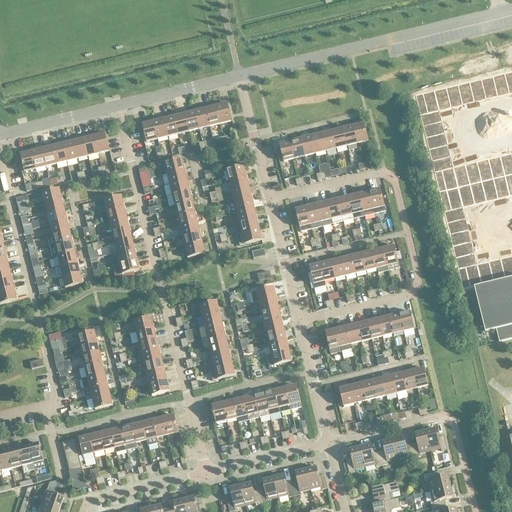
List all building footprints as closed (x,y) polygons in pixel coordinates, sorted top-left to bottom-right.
[(504,74),(492,77),(497,97),(509,94),(504,74)] [(492,77),(481,79),(486,100),(497,97),(492,77)] [(481,79),(469,82),(474,103),(486,100),(481,79)] [(469,82),(457,85),(462,106),(474,103),(469,82)] [(457,85),(446,88),(451,108),(462,106),(457,85)] [(446,88),(434,91),(439,111),(451,108),(446,88)] [(434,91),(415,96),(422,127),(442,122),(439,111),(434,91)] [(226,102),(223,103),(215,105),(220,125),(231,122),(226,102)] [(220,125),(215,105),(205,107),(209,127),(220,125)] [(209,127),(205,107),(194,110),(199,130),(209,127)] [(199,130),(194,110),(184,112),(189,132),(199,130)] [(189,132),(184,112),(173,115),(178,135),(189,132)] [(178,135),(173,115),(163,118),(168,137),(178,135)] [(168,137),(163,118),(152,120),(157,140),(168,137)] [(157,140),(152,120),(141,123),(146,143),(157,140)] [(442,122),(422,127),(425,138),(444,134),(442,122)] [(364,124),(353,127),(357,144),(368,141),(364,124)] [(357,144),(353,127),(342,129),(347,147),(357,144)] [(347,147),(342,129),(332,132),(336,149),(347,147)] [(104,132),(101,133),(93,135),(98,155),(109,152),(104,132)] [(336,149),(332,132),(321,134),(326,152),(336,149)] [(326,152),(321,134),(311,137),(315,154),(326,152)] [(444,134),(425,138),(428,150),(447,145),(444,134)] [(98,155),(93,135),(83,137),(88,157),(98,155)] [(88,157),(83,137),(72,140),(77,160),(88,157)] [(315,154),(311,137),(300,140),(305,157),(315,154)] [(77,160),(72,140),(62,142),(67,162),(77,160)] [(305,157),(300,140),(290,142),(294,160),(305,157)] [(67,162),(62,142),(51,145),(56,165),(67,162)] [(294,160),(290,142),(279,145),(283,162),(294,160)] [(56,165),(51,145),(41,147),(46,167),(56,165)] [(447,145),(428,150),(431,162),(450,157),(447,145)] [(46,167),(41,147),(30,150),(35,170),(46,167)] [(35,170),(30,150),(19,153),(20,157),(18,157),(22,176),(36,173),(35,170)] [(511,157),(511,153),(499,156),(504,176),(511,174),(511,157)] [(499,156),(488,159),(493,179),(504,176),(499,156)] [(450,157),(431,162),(438,193),(458,188),(453,168),(450,157)] [(164,164),(167,175),(184,170),(181,159),(164,164)] [(488,159),(476,162),(481,182),(493,179),(488,159)] [(476,162),(464,165),(469,185),(481,182),(476,162)] [(464,165),(453,168),(458,188),(469,185),(464,165)] [(246,177),(244,166),(226,171),(229,182),(246,177)] [(187,181),(184,170),(167,175),(169,185),(187,181)] [(504,176),(493,179),(498,200),(509,197),(504,176)] [(249,188),(246,177),(229,182),(231,192),(249,188)] [(493,179),(481,182),(486,202),(498,200),(493,179)] [(189,191),(187,181),(169,185),(172,196),(189,191)] [(481,182),(469,185),(474,205),(486,202),(481,182)] [(40,189),(38,183),(34,184),(32,184),(25,185),(27,192),(40,189)] [(469,185),(458,188),(463,208),(474,205),(469,185)] [(251,198),(249,188),(231,192),(234,203),(251,198)] [(458,188),(438,193),(446,224),(465,219),(463,208),(458,188)] [(42,194),(44,205),(62,200),(59,189),(42,194)] [(380,190),(369,192),(374,215),(385,212),(380,190)] [(192,202),(189,191),(172,196),(174,206),(192,202)] [(374,215),(369,192),(358,195),(364,217),(374,215)] [(364,217),(358,195),(348,197),(353,220),(364,217)] [(124,208),(121,197),(104,201),(106,212),(124,208)] [(353,220),(348,197),(337,200),(343,222),(353,220)] [(254,209),(251,198),(234,203),(236,213),(254,209)] [(64,211),(62,200),(44,205),(47,215),(64,211)] [(343,222),(337,200),(327,203),(332,225),(343,222)] [(194,212),(192,202),(174,206),(177,217),(194,212)] [(332,225),(327,203),(316,205),(322,227),(332,225)] [(322,227),(316,205),(306,208),(311,230),(322,227)] [(126,218),(124,208),(106,212),(109,222),(126,218)] [(311,230),(306,208),(295,210),(300,233),(311,230)] [(257,219),(254,209),(236,213),(239,224),(257,219)] [(67,221),(64,211),(47,215),(50,226),(67,221)] [(197,223),(194,212),(177,217),(180,227),(197,223)] [(129,229),(126,218),(109,222),(111,233),(129,229)] [(259,230),(257,219),(239,224),(242,234),(259,230)] [(465,219),(446,224),(449,235),(468,230),(465,219)] [(70,232),(67,221),(50,226),(52,236),(70,232)] [(200,233),(197,223),(180,227),(182,238),(200,233)] [(132,239),(129,229),(111,233),(114,243),(132,239)] [(262,241),(259,230),(242,234),(244,245),(262,241)] [(468,230),(449,235),(452,247),(471,242),(468,230)] [(72,242),(70,232),(52,236),(47,237),(50,248),(72,242)] [(202,244),(200,233),(182,238),(185,248),(202,244)] [(134,249),(132,239),(114,243),(117,254),(134,249)] [(75,253),(72,242),(50,248),(52,258),(57,257),(75,253)] [(471,242),(452,247),(454,259),(474,254),(471,242)] [(205,255),(202,244),(185,248),(187,259),(205,255)] [(394,246),(383,249),(388,271),(399,269),(394,246)] [(93,249),(87,250),(90,260),(98,258),(97,252),(94,252),(93,249)] [(137,260),(134,249),(117,254),(119,264),(137,260)] [(388,271),(383,249),(372,252),(376,269),(378,274),(388,271)] [(265,252),(264,250),(252,253),(253,260),(266,257),(265,252)] [(376,269),(372,252),(362,254),(366,272),(376,269)] [(77,263),(75,253),(57,257),(60,268),(77,263)] [(366,272),(362,254),(351,257),(356,274),(366,272)] [(474,254),(454,259),(462,290),(482,285),(477,264),(474,254)] [(511,258),(511,256),(500,259),(505,279),(511,277),(511,258)] [(356,274),(351,257),(341,259),(345,277),(356,274)] [(0,271),(9,269),(7,259),(0,260),(0,271)] [(345,277),(341,259),(330,262),(335,279),(345,277)] [(500,259),(488,262),(493,282),(505,279),(500,259)] [(139,271),(137,260),(119,264),(113,266),(116,277),(139,271)] [(335,279),(330,262),(320,264),(324,282),(335,279)] [(488,262),(477,264),(482,285),(493,282),(488,262)] [(80,274),(77,263),(60,268),(55,269),(58,279),(62,278),(80,274)] [(325,287),(324,282),(320,264),(309,267),(313,285),(314,285),(315,289),(325,287)] [(0,282),(12,280),(9,269),(0,271),(0,282)] [(257,275),(259,282),(271,279),(269,272),(257,275)] [(83,285),(80,274),(62,278),(65,289),(83,285)] [(511,277),(474,287),(485,332),(496,330),(499,343),(511,339),(511,277)] [(0,293),(14,290),(12,280),(0,282),(0,293)] [(276,299),(273,288),(252,293),(254,304),(258,303),(276,299)] [(0,305),(17,301),(14,290),(0,293),(0,305)] [(278,309),(276,299),(258,303),(261,314),(278,309)] [(199,306),(202,317),(219,313),(216,302),(199,306)] [(281,320),(278,309),(261,314),(264,324),(281,320)] [(410,312),(399,315),(403,332),(414,329),(410,312)] [(222,323),(219,313),(202,317),(204,327),(222,323)] [(403,332),(399,315),(388,317),(392,335),(403,332)] [(392,335),(388,317),(378,320),(382,337),(392,335)] [(154,329),(151,318),(133,322),(136,333),(154,329)] [(284,330),(281,320),(264,324),(266,335),(284,330)] [(382,337),(378,320),(367,322),(371,340),(382,337)] [(371,340),(367,322),(357,325),(361,342),(371,340)] [(224,334),(222,323),(204,327),(207,338),(224,334)] [(361,342),(357,325),(346,327),(351,345),(361,342)] [(115,326),(108,328),(111,339),(115,338),(114,334),(117,334),(115,326)] [(351,345),(346,327),(336,330),(341,352),(352,350),(351,345)] [(156,339),(154,329),(136,333),(139,344),(156,339)] [(286,341),(284,330),(266,335),(269,345),(286,341)] [(341,352),(336,330),(325,333),(330,355),(341,352)] [(97,343),(94,332),(76,336),(79,347),(97,343)] [(227,344),(224,334),(207,338),(209,348),(227,344)] [(64,338),(60,339),(63,351),(71,349),(69,344),(64,338)] [(63,351),(60,339),(51,342),(54,353),(60,352),(63,351)] [(159,350),(156,339),(139,344),(141,354),(159,350)] [(289,351),(286,341),(269,345),(271,356),(289,351)] [(99,353),(97,343),(79,347),(82,357),(99,353)] [(229,355),(227,344),(209,348),(212,359),(229,355)] [(161,360),(159,350),(141,354),(144,365),(161,360)] [(291,362),(289,351),(271,356),(274,367),(291,362)] [(102,364),(99,353),(82,357),(84,368),(102,364)] [(232,365),(229,355),(212,359),(207,360),(210,371),(232,365)] [(382,356),(376,357),(378,366),(389,364),(387,359),(383,360),(382,356)] [(44,367),(42,360),(30,363),(31,370),(44,367)] [(164,371),(161,360),(144,365),(146,375),(164,371)] [(104,374),(102,364),(84,368),(87,378),(104,374)] [(235,376),(232,365),(210,371),(212,382),(235,376)] [(424,369),(413,371),(417,389),(428,386),(424,369)] [(166,381),(164,371),(146,375),(149,385),(166,381)] [(417,389),(413,371),(402,374),(406,391),(417,389)] [(107,385),(104,374),(87,378),(81,380),(84,390),(89,389),(107,385)] [(406,391),(402,374),(392,377),(396,394),(406,391)] [(396,394),(392,377),(381,379),(385,397),(396,394)] [(385,397),(381,379),(371,382),(375,399),(385,397)] [(169,392),(166,381),(149,385),(152,397),(169,392)] [(375,399),(371,382),(360,384),(364,402),(375,399)] [(364,402),(360,384),(350,387),(354,404),(364,402)] [(109,395),(107,385),(89,389),(92,399),(109,395)] [(300,403),(296,386),(285,388),(289,406),(300,403)] [(354,404),(350,387),(339,390),(343,407),(354,404)] [(291,411),(289,406),(285,388),(275,391),(279,408),(280,413),(291,411)] [(279,408),(275,391),(264,394),(268,411),(279,408)] [(270,416),(268,411),(264,394),(254,396),(259,418),(270,416)] [(112,406),(109,395),(92,399),(95,410),(112,406)] [(259,418),(254,396),(243,399),(249,421),(259,418)] [(249,421),(243,399),(233,401),(237,419),(238,424),(249,421)] [(237,419),(233,401),(222,404),(226,421),(237,419)] [(226,421),(222,404),(211,407),(215,424),(226,421)] [(178,433),(174,416),(163,418),(167,436),(178,433)] [(167,436),(163,418),(152,421),(157,438),(167,436)] [(157,438),(152,421),(142,424),(146,441),(157,438)] [(146,441),(142,424),(131,426),(136,444),(146,441)] [(137,448),(136,444),(131,426),(121,429),(126,451),(137,448)] [(126,451),(121,429),(110,431),(115,449),(116,454),(126,451)] [(436,429),(425,432),(430,452),(440,449),(441,452),(447,451),(443,437),(438,438),(436,429)] [(115,449),(110,431),(100,434),(104,451),(115,449)] [(430,452),(425,432),(414,434),(416,443),(411,444),(414,459),(420,457),(420,455),(430,452)] [(104,451),(100,434),(89,436),(94,454),(104,451)] [(94,454),(89,436),(78,439),(83,457),(94,454)] [(403,437),(392,440),(397,460),(408,457),(408,460),(414,459),(411,444),(405,446),(403,437)] [(75,446),(74,440),(62,443),(64,449),(75,446)] [(397,460),(392,440),(381,442),(384,451),(378,452),(382,466),(388,465),(387,463),(397,460)] [(39,444),(28,447),(32,464),(43,461),(39,444)] [(371,445),(360,448),(365,468),(375,465),(376,468),(382,466),(378,452),(373,454),(371,445)] [(77,452),(75,446),(64,449),(65,455),(77,452)] [(17,447),(15,447),(6,449),(11,469),(22,467),(17,449),(18,449),(17,447)] [(32,464),(28,447),(18,449),(17,449),(22,467),(32,464)] [(365,468),(360,448),(349,450),(351,459),(345,460),(349,474),(355,473),(354,470),(365,468)] [(11,469),(6,449),(0,450),(0,469),(1,472),(11,469)] [(78,458),(77,452),(65,455),(66,460),(78,458)] [(79,463),(78,458),(66,460),(68,466),(79,463)] [(81,469),(79,463),(68,466),(69,472),(81,469)] [(316,468),(305,470),(310,491),(321,488),(321,491),(327,489),(324,475),(318,476),(316,468)] [(85,488),(81,469),(69,472),(74,491),(85,488)] [(310,491),(305,470),(294,473),(297,482),(291,483),(295,497),(301,496),(300,493),(310,491)] [(427,482),(430,492),(450,487),(447,476),(439,478),(437,473),(423,476),(425,482),(427,482)] [(284,476),(273,478),(278,499),(288,496),(289,499),(295,497),(291,483),(286,484),(284,476)] [(278,499),(273,478),(262,481),(264,490),(258,491),(262,505),(268,504),(267,501),(278,499)] [(66,492),(63,480),(50,483),(43,503),(60,509),(63,498),(61,498),(63,492),(66,492)] [(371,489),(375,505),(391,501),(391,500),(390,494),(399,492),(397,483),(371,489)] [(251,484),(240,486),(245,507),(255,504),(256,507),(262,505),(258,491),(253,492),(251,484)] [(245,507),(240,486),(229,489),(231,498),(226,499),(229,511),(233,511),(235,511),(235,509),(245,507)] [(453,498),(450,487),(430,492),(432,502),(430,503),(431,509),(445,505),(444,500),(453,498)] [(194,498),(183,501),(185,511),(203,511),(201,505),(196,506),(194,498)] [(398,499),(391,500),(391,501),(375,505),(372,505),(373,511),(390,511),(400,508),(398,499)] [(185,511),(183,501),(172,503),(174,510),(168,511),(185,511)] [(58,511),(60,509),(43,503),(39,511),(58,511)]
